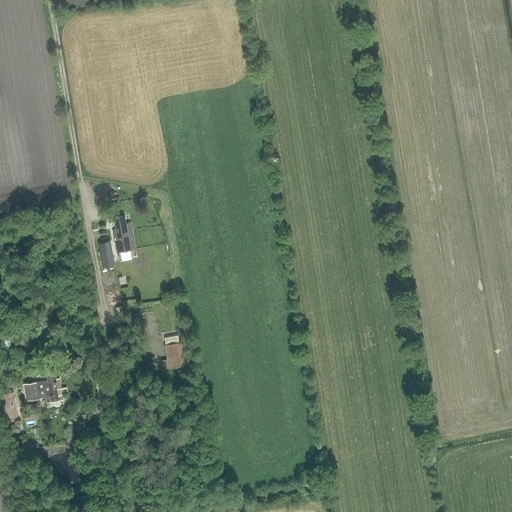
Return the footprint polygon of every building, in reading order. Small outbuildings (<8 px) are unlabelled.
[(116,252),(135,249),(131,222),(126,223),(124,215),(113,217),(116,229),(112,230),(116,252)] [(115,266),(110,241),(98,243),(103,268),(115,266)] [(164,345),(168,369),(185,366),(180,342),(164,345)] [(89,365),(91,380),(104,378),(102,362),(89,365)] [(66,388),(61,389),(59,378),(56,379),(54,372),(46,373),(48,381),(23,384),(26,400),(39,398),(47,397),(48,402),(62,400),(62,394),(67,394),(66,388)] [(5,419),(17,417),(13,392),(1,394),(5,419)] [(106,430),(104,417),(86,420),(88,433),(106,430)] [(17,424),(9,425),(11,433),(19,432),(17,424)] [(14,450),(21,449),(20,440),(13,441),(14,450)]
